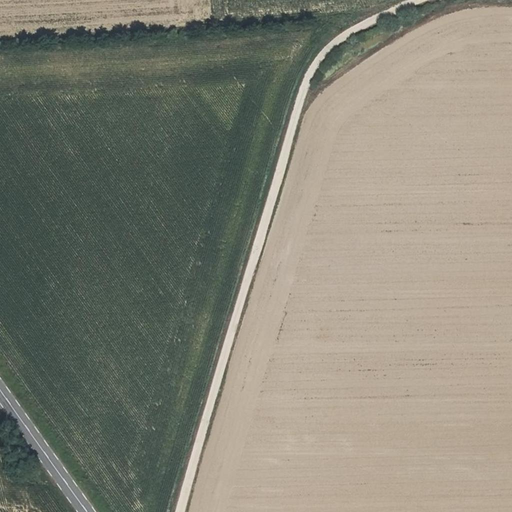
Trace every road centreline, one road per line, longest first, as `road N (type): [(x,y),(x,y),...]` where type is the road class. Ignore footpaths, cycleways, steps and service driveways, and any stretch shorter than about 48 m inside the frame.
road 1 (track): [(180,511),(309,81),(335,45),(423,0)]
road 2 (tertiary): [(87,511),(0,390)]
